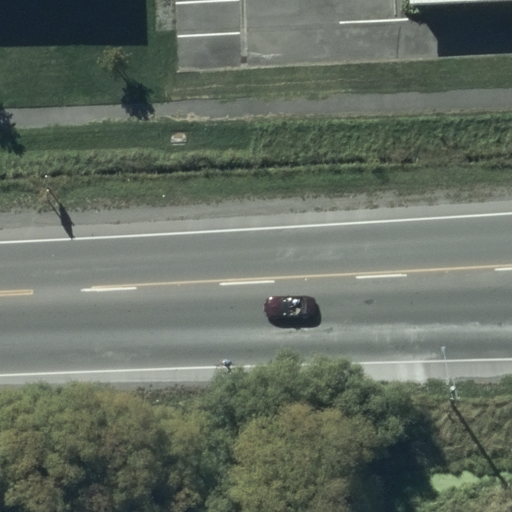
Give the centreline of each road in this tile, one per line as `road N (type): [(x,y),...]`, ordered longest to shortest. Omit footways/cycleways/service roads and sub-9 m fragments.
road 1 (trunk): [(255,289),(511,247)]
road 2 (trunk): [(511,311),(255,289)]
road 3 (trunk): [(255,289),(0,298)]
